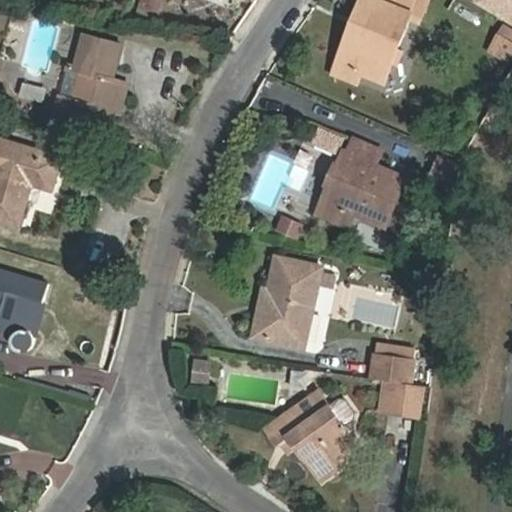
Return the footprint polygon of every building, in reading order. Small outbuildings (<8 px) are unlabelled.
[(160,0),(141,0),(136,14),(154,20),(160,0)] [(363,0),(357,16),(363,19),(344,66),(361,73),(383,82),(410,18),(419,22),(427,0),(363,0)] [(511,0),(476,0),(476,2),(511,24),(511,0)] [(363,19),(357,16),(333,74),(357,83),(361,73),(344,66),(363,19)] [(487,52),(510,66),(511,61),(511,27),(504,23),(487,52)] [(122,45),(84,34),(73,72),(80,74),(74,99),(88,104),(84,118),(112,125),(117,111),(121,112),(129,82),(114,78),(122,45)] [(345,149),(324,199),(356,213),(386,226),(407,178),(377,163),(382,150),(355,138),(349,151),(345,149)] [(52,189),(62,156),(3,139),(2,142),(0,141),(0,220),(18,226),(32,183),(52,189)] [(454,191),(465,165),(439,155),(429,181),(454,191)] [(272,210),(278,197),(255,187),(249,200),(272,210)] [(356,213),(324,199),(318,213),(350,227),(356,213)] [(276,232),(298,240),(304,223),(282,215),(276,232)] [(278,257),(271,290),(265,315),(259,314),(255,334),(304,346),(322,267),(278,257)] [(33,296),(42,299),(47,282),(0,268),(0,331),(13,336),(12,339),(13,343),(15,346),(18,349),(21,351),(25,351),(28,350),(31,348),(33,346),(35,342),(35,339),(34,335),(32,333),(29,331),(25,330),(22,330),(33,296)] [(265,315),(271,290),(264,289),(259,314),(265,315)] [(32,333),(42,299),(33,296),(22,330),(25,330),(29,331),(32,333)] [(395,381),(411,383),(415,361),(374,354),(370,377),(385,380),(395,381)] [(220,371),(205,369),(202,388),(217,391),(220,371)] [(382,410),(391,412),(395,381),(385,380),(382,410)] [(395,381),(391,412),(419,416),(424,385),(411,383),(395,381)] [(267,427),(278,442),(288,434),(296,445),(316,473),(342,454),(357,444),(345,428),(318,391),(267,427)] [(340,401),(331,408),(345,428),(355,420),(356,414),(347,402),(340,401)] [(288,434),(278,442),(286,453),(296,445),(288,434)] [(342,454),(316,473),(322,480),(347,462),(342,454)]
